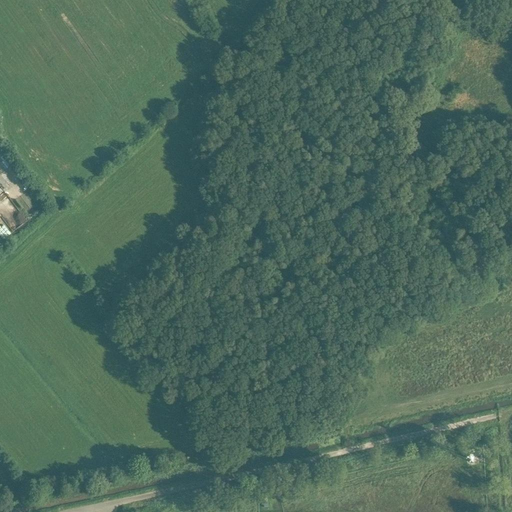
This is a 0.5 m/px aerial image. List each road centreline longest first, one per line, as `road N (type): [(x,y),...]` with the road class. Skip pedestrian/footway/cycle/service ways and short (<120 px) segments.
road 1 (unclassified): [(493,416),(74,511)]
road 2 (track): [(350,449),(348,423),(511,381)]
